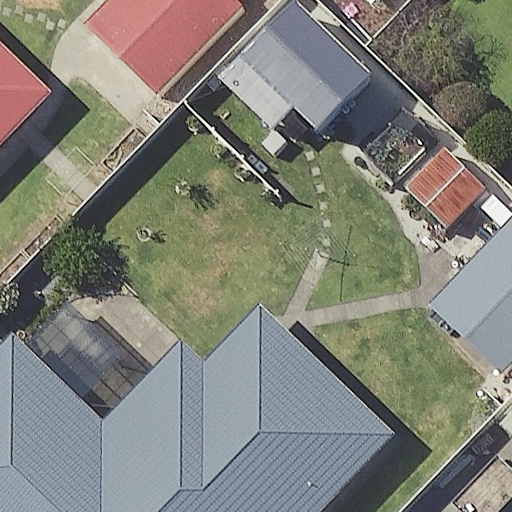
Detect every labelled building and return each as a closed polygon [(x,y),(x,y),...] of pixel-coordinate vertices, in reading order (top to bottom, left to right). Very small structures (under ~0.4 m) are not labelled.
[(248,16),(232,0),(120,0),(90,29),(159,101),(248,16)] [(0,166),(61,102),(0,44),(0,166)] [(496,199),(444,143),(401,182),(453,238),(496,199)] [(511,375),(511,229),(433,309),(507,381),(511,375)] [(0,511),(339,511),(396,447),(246,317),(130,450),(15,350),(0,367),(0,511)] [(511,410),(498,425),(511,438),(511,410)]
